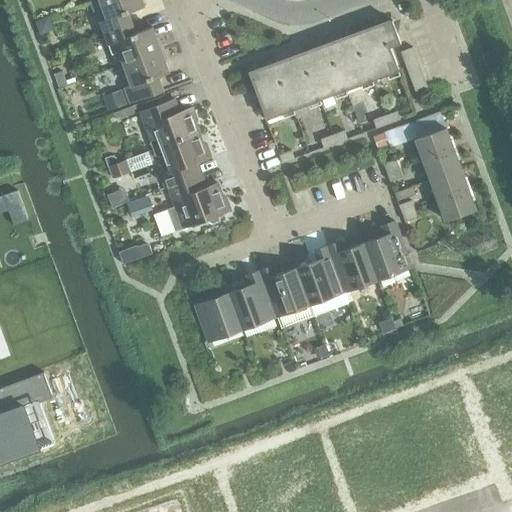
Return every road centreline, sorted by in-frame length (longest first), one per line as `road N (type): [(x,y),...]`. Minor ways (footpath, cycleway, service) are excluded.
road 1 (residential): [(268,239),(190,0)]
road 2 (residential): [(268,239),(390,196)]
